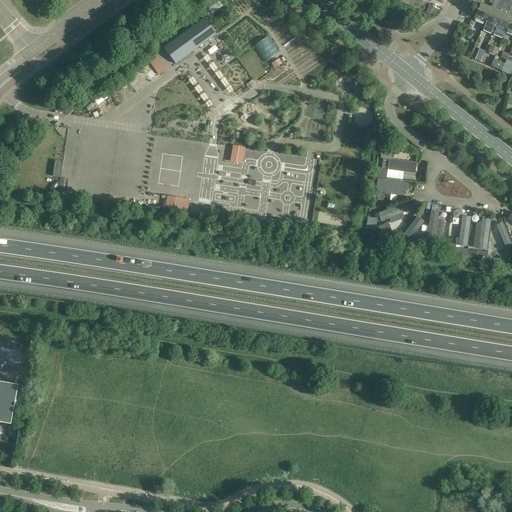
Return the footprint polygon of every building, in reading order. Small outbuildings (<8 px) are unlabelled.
[(484,25),(491,8),(480,3),(473,20),(484,25)] [(262,6),(220,33),(228,45),(258,26),(273,49),(277,46),(267,30),(275,25),(262,6)] [(491,8),(484,25),(482,31),(492,35),(502,12),(491,8)] [(511,16),(502,12),(492,35),(503,39),(505,34),(511,17),(511,16)] [(164,48),(176,65),(216,35),(204,18),(164,48)] [(242,50),(238,54),(249,68),(254,64),(242,50)] [(223,52),(213,55),(215,62),(225,58),(223,52)] [(164,72),(155,59),(150,63),(158,76),(164,72)] [(491,67),(502,71),(505,64),(494,60),(491,67)] [(255,86),(252,82),(247,85),(249,90),(255,86)] [(180,115),(191,108),(189,103),(177,109),(180,115)] [(239,148),(236,162),(242,163),(244,148),(239,148)] [(382,150),(381,158),(391,159),(392,151),(382,150)] [(388,170),(415,173),(416,163),(389,160),(388,170)] [(374,177),(387,179),(388,170),(382,169),(375,168),(374,177)] [(391,195),(397,196),(397,194),(399,195),(400,190),(401,190),(408,191),(409,184),(377,180),(376,191),(378,191),(385,192),(385,194),(391,195)] [(183,199),(168,197),(166,209),(182,211),(183,199)] [(409,211),(406,203),(378,214),(381,222),(389,219),(391,223),(404,218),(402,213),(409,211)] [(431,211),(426,241),(434,242),(435,237),(441,238),(444,221),(437,220),(439,213),(431,211)] [(462,215),(458,246),(467,247),(471,217),(462,215)] [(416,233),(424,222),(417,216),(398,240),(405,246),(412,237),(415,239),(419,235),(416,233)] [(377,219),(368,218),(366,229),(375,231),(377,219)] [(481,230),(476,229),(473,248),(487,250),(491,220),(482,219),(482,222),(481,230)] [(511,246),(511,244),(503,222),(496,225),(506,249),(511,246)] [(381,237),(387,235),(392,233),(388,223),(377,227),(381,237)] [(374,245),(379,249),(382,251),(384,249),(388,244),(380,239),(374,245)] [(18,385),(0,381),(0,422),(11,425),(18,385)]
